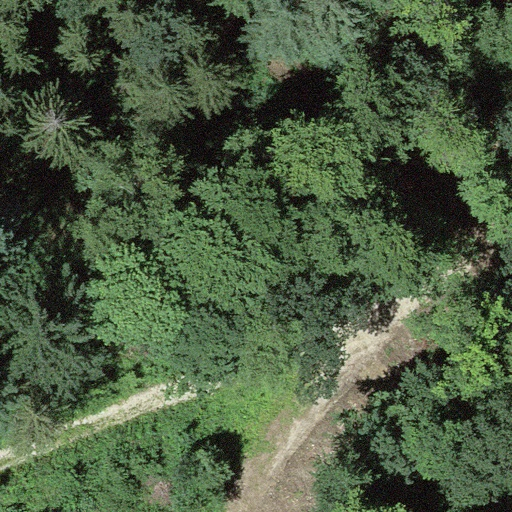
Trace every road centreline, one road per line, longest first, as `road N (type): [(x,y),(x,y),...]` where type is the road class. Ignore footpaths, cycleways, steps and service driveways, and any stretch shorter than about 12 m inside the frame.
road 1 (track): [(0,446),(435,263),(511,212)]
road 2 (track): [(435,263),(307,393),(239,511)]
